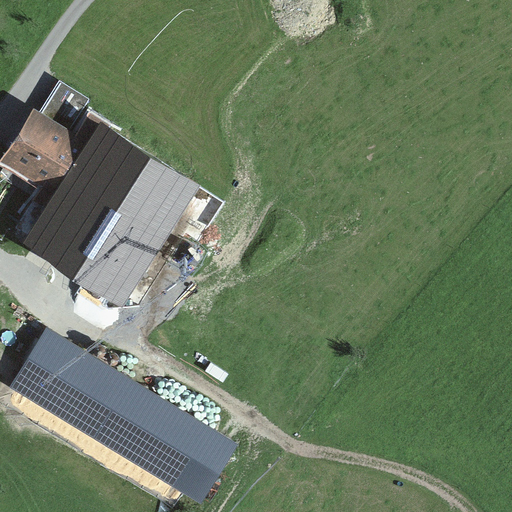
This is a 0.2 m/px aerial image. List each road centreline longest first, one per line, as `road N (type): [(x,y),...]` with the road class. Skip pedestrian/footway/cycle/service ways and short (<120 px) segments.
road 1 (track): [(196,192),(202,228),(174,264),(116,293),(42,298),(296,447),(409,467),(458,490),(478,511)]
road 2 (unclassified): [(0,116),(83,0)]
